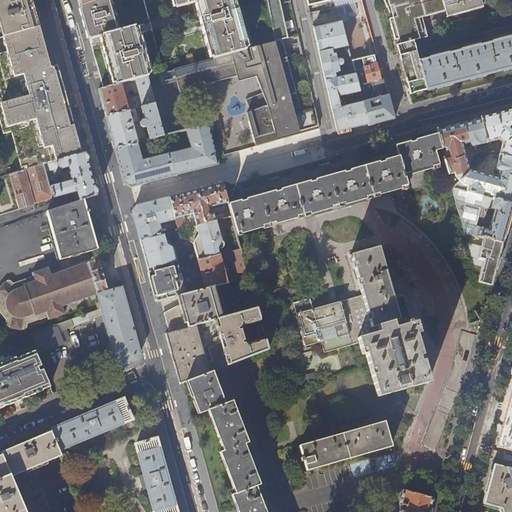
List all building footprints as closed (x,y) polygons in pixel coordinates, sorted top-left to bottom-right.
[(0,0),(0,27),(3,37),(39,28),(34,11),(31,0),(0,0)] [(143,0),(98,0),(80,6),(85,26),(89,39),(102,36),(104,43),(91,46),(93,54),(99,75),(103,88),(129,81),(134,79),(146,76),(163,72),(152,30),(137,34),(135,27),(150,23),(143,0)] [(174,0),(176,6),(198,1),(212,58),(246,49),(233,0),(174,0)] [(290,1),(290,0),(265,0),(269,16),(274,41),(285,38),(288,37),(280,3),(290,1)] [(347,46),(344,35),(352,33),(357,31),(369,28),(365,16),(360,0),(345,0),(351,19),(313,28),(317,47),(332,111),(337,132),(353,128),(368,124),(362,103),(344,107),(342,100),(339,101),(338,97),(359,92),(358,87),(355,74),(336,79),(335,74),(338,73),(336,67),(341,66),(342,64),(343,63),(342,61),(341,60),(340,60),(335,60),(332,50),(347,46)] [(481,7),(479,0),(420,0),(411,3),(403,5),(412,41),(419,39),(417,34),(425,32),(422,17),(444,11),(450,10),(452,16),(481,7)] [(412,41),(403,5),(393,8),(394,12),(396,17),(388,20),(408,90),(409,94),(416,92),(425,90),(418,62),(412,41)] [(441,31),(438,20),(431,21),(434,33),(441,31)] [(0,52),(43,41),(41,35),(39,28),(3,37),(0,37),(0,52)] [(371,38),(369,28),(357,31),(359,37),(354,38),(352,33),(344,35),(347,46),(350,57),(375,50),(371,38)] [(285,38),(274,41),(246,49),(212,58),(165,71),(168,82),(184,78),(187,92),(262,70),(268,93),(250,98),(254,111),(250,112),(260,145),(285,138),(320,128),(315,107),(293,113),(291,109),(304,105),(285,38)] [(511,38),(510,39),(509,38),(493,42),(493,43),(478,47),(461,50),(461,51),(446,55),(430,59),(431,59),(418,62),(425,90),(489,74),(511,68),(511,38)] [(68,106),(63,88),(58,71),(55,58),(48,60),(45,49),(43,41),(0,52),(0,127),(1,130),(9,127),(21,171),(23,170),(43,165),(55,162),(67,158),(81,154),(75,133),(68,106)] [(380,80),(376,65),(364,68),(361,60),(352,62),(355,74),(358,87),(380,80)] [(154,103),(146,76),(134,79),(139,95),(124,99),(121,89),(130,87),(129,81),(103,88),(98,90),(103,105),(106,116),(133,109),(139,107),(154,103)] [(389,101),(383,79),(380,80),(358,87),(359,92),(362,103),(368,124),(368,125),(381,122),(394,118),(389,101)] [(163,136),(154,103),(139,107),(142,120),(139,121),(138,123),(139,127),(141,128),(145,127),(148,140),(156,138),(163,136)] [(511,108),(501,112),(480,117),(487,143),(499,140),(502,143),(499,155),(511,158),(511,108)] [(135,115),(133,109),(106,116),(111,135),(115,149),(136,143),(129,117),(135,115)] [(436,128),(438,134),(442,149),(445,148),(446,151),(448,151),(450,159),(444,160),(448,174),(454,173),(454,176),(460,181),(470,170),(463,145),(471,143),(471,145),(474,146),(487,143),(480,117),(459,123),(436,128)] [(189,149),(168,154),(175,175),(188,172),(202,168),(217,164),(208,124),(185,130),(189,149)] [(435,151),(442,149),(438,134),(416,140),(395,146),(398,156),(376,163),(343,172),(316,180),(283,189),(252,198),(229,205),(229,208),(232,216),(237,235),(407,187),(404,176),(439,166),(435,151)] [(165,143),(163,136),(156,138),(157,144),(165,143)] [(138,150),(136,143),(115,149),(122,176),(124,183),(127,185),(131,187),(175,175),(168,154),(141,161),(140,156),(144,155),(142,149),(138,150)] [(73,179),(72,181),(49,188),(52,199),(53,199),(57,198),(76,192),(78,197),(95,191),(87,162),(85,153),(81,154),(67,158),(55,162),(57,168),(61,169),(68,167),(69,170),(70,171),(69,173),(70,178),(73,179)] [(511,158),(499,155),(495,169),(496,171),(498,172),(496,178),(470,170),(460,181),(463,184),(467,186),(465,192),(481,196),(483,190),(491,192),(490,194),(493,195),(492,199),(511,204),(511,158)] [(55,162),(43,165),(47,181),(51,180),(49,172),(55,171),(57,168),(55,162)] [(23,170),(33,204),(36,203),(52,199),(49,188),(47,181),(43,165),(23,170)] [(33,204),(23,170),(21,171),(8,175),(18,209),(29,206),(33,205),(33,204)] [(208,213),(207,208),(228,203),(223,184),(194,191),(169,197),(175,219),(178,230),(184,229),(181,215),(192,212),(196,226),(216,221),(232,216),(229,208),(223,214),(214,217),(213,212),(208,213)] [(481,196),(465,192),(452,188),(463,234),(479,238),(483,239),(502,244),(507,226),(511,206),(511,204),(492,199),(481,196)] [(97,196),(95,191),(78,197),(79,201),(63,206),(47,212),(46,212),(59,260),(96,250),(86,214),(89,213),(88,211),(86,211),(82,200),(97,196)] [(175,219),(169,197),(152,202),(136,206),(132,213),(136,226),(140,240),(162,234),(159,223),(175,219)] [(221,241),(216,221),(196,226),(195,226),(198,237),(207,235),(210,246),(194,250),(197,260),(218,255),(217,248),(218,249),(220,249),(222,249),(223,248),(223,246),(223,244),(222,244),(221,243),(219,242),(221,241)] [(177,265),(173,249),(168,250),(168,247),(169,245),(168,243),(167,241),(165,241),(164,241),(162,234),(140,240),(143,250),(145,251),(147,251),(149,256),(147,257),(145,259),(149,272),(177,265)] [(495,269),(502,244),(483,239),(478,259),(483,261),(482,267),(479,266),(476,268),(475,271),(474,271),(476,278),(477,278),(478,282),(490,286),(495,269)] [(365,354),(378,396),(428,383),(421,354),(415,333),(418,332),(415,322),(412,323),(411,320),(406,322),(407,324),(394,328),(392,322),(398,320),(378,248),(350,256),(362,296),(312,310),(309,299),(293,304),(304,347),(321,343),(324,352),(359,343),(362,354),(365,354)] [(241,250),(229,252),(238,280),(248,278),(241,250)] [(227,283),(218,255),(197,260),(203,282),(205,289),(213,287),(227,283)] [(96,295),(107,291),(101,273),(97,260),(95,259),(92,259),(91,262),(63,272),(51,276),(48,268),(32,273),(32,276),(31,277),(25,278),(25,279),(13,283),(9,280),(6,280),(3,284),(3,283),(0,286),(0,313),(1,315),(4,318),(6,320),(5,324),(7,327),(10,327),(10,328),(20,330),(20,329),(23,330),(25,328),(26,324),(46,317),(47,320),(63,315),(62,309),(67,308),(68,306),(67,305),(96,295)] [(185,294),(177,265),(149,272),(152,285),(157,301),(179,296),(185,294)] [(121,286),(107,291),(96,295),(113,357),(101,361),(105,374),(137,361),(140,354),(133,329),(121,286)] [(221,318),(213,287),(205,289),(185,294),(179,296),(181,305),(175,306),(164,313),(165,317),(169,333),(197,325),(203,323),(210,321),(215,320),(221,318)] [(256,309),(221,318),(215,320),(219,336),(214,337),(216,344),(207,346),(211,360),(210,363),(207,364),(197,325),(169,333),(166,334),(171,354),(177,376),(179,384),(187,381),(213,371),(267,349),(256,309)] [(32,337),(38,353),(63,344),(58,328),(32,337)] [(24,395),(42,387),(43,391),(47,389),(50,388),(42,371),(39,372),(37,368),(41,366),(34,352),(15,359),(15,358),(0,363),(0,405),(3,404),(3,405),(14,400),(24,396),(24,395)] [(226,404),(213,371),(187,381),(191,391),(199,413),(208,410),(224,451),(220,452),(236,493),(232,494),(238,511),(267,511),(266,508),(269,507),(268,501),(264,502),(257,485),(260,484),(254,467),(258,466),(256,459),(252,460),(245,443),(248,442),(242,425),(247,423),(244,417),(240,419),(233,401),(226,404)] [(50,430),(51,431),(59,451),(88,438),(89,442),(96,437),(95,435),(123,423),(122,422),(130,418),(123,400),(103,408),(72,421),(50,430)] [(282,458),(286,472),(304,467),(305,472),(390,447),(383,422),(365,427),(364,423),(358,425),(359,429),(323,440),(322,437),(315,438),(316,442),(298,447),(300,453),(282,458)] [(61,456),(59,451),(51,431),(36,437),(8,449),(0,452),(0,511),(25,511),(11,477),(61,456)] [(176,511),(165,473),(158,448),(157,448),(154,440),(135,445),(146,482),(144,483),(145,491),(148,490),(153,511),(176,511)] [(511,511),(511,489),(505,466),(493,464),(485,495),(483,503),(502,507),(503,511),(511,511)] [(400,510),(398,511),(428,511),(433,498),(403,490),(399,504),(408,506),(406,507),(406,509),(406,510),(407,511),(400,510)]
